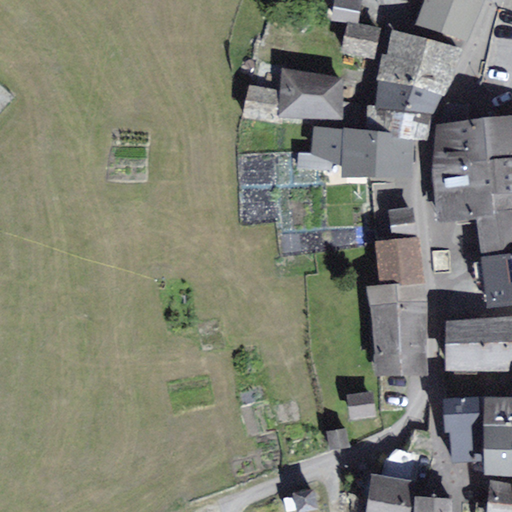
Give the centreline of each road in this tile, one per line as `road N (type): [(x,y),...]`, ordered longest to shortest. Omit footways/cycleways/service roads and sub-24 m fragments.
road 1 (residential): [(473,51),(439,114),(425,165),(434,391)]
road 2 (residential): [(434,391),(402,426),(336,461),(337,511)]
road 3 (residential): [(434,391),(452,463),(475,478),(511,482)]
